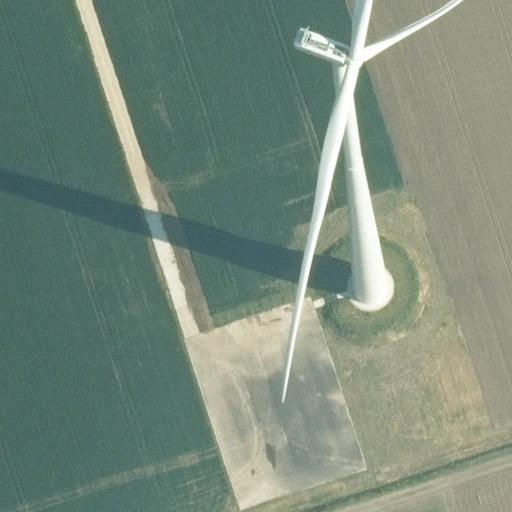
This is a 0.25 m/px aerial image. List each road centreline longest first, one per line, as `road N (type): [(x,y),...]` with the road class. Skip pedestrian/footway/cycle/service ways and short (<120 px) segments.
road 1 (track): [(240,491),(82,0)]
road 2 (track): [(511,457),(397,494)]
